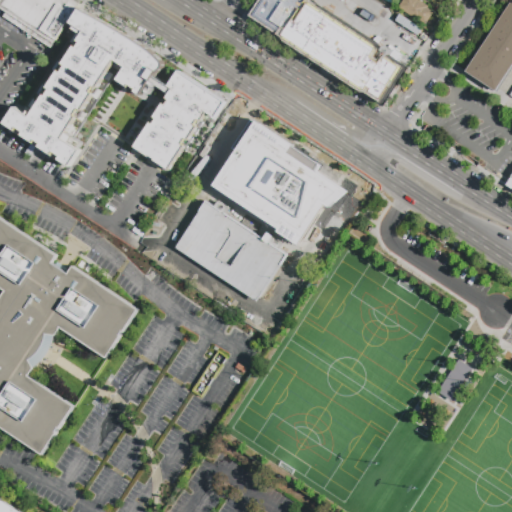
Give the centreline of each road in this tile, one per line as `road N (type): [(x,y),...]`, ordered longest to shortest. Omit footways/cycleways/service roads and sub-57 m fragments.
road 1 (primary): [(388,135),(183,0)]
road 2 (primary): [(123,0),(291,113)]
road 3 (primary): [(368,164),(506,254)]
road 4 (primary): [(262,94),(291,94),(365,141),(388,135)]
